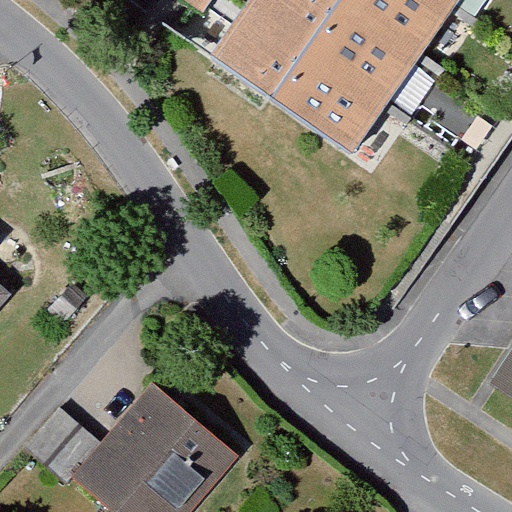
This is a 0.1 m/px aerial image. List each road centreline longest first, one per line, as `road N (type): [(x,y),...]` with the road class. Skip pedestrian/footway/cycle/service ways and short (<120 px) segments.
road 1 (residential): [(353,427),(271,356),(89,105),(0,20)]
road 2 (residential): [(511,209),(353,427)]
road 3 (residential): [(475,511),(353,427)]
